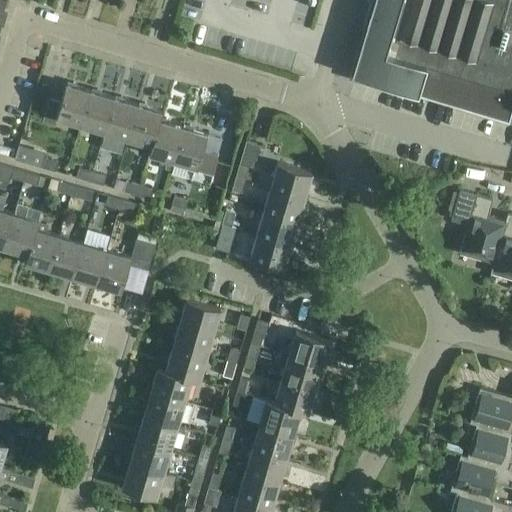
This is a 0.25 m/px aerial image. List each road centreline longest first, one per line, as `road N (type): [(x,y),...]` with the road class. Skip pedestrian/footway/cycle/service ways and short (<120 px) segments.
road 1 (residential): [(0,94),(24,18),(316,104)]
road 2 (residential): [(342,511),(442,323)]
road 3 (residential): [(221,270),(333,302),(399,244)]
road 4 (residential): [(399,244),(316,104)]
